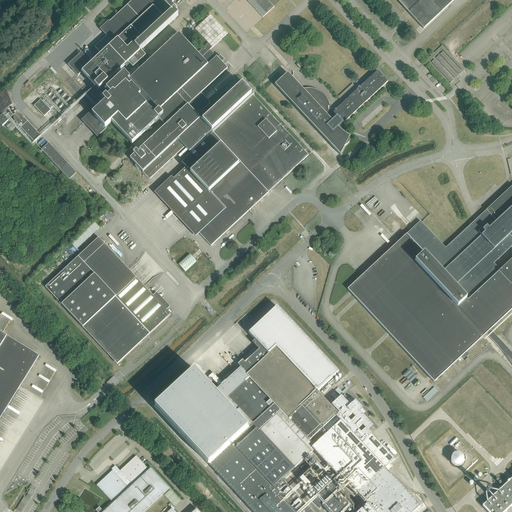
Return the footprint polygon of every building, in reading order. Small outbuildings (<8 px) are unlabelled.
[(199,233),(211,246),(281,180),(308,155),(242,84),(202,121),(197,115),(210,103),(201,93),(227,68),(222,63),(224,60),(220,56),(218,58),(216,56),(216,57),(210,50),(228,33),(210,15),(209,14),(207,17),(208,17),(195,29),(208,43),(197,54),(179,34),(175,37),(171,41),(148,62),(144,58),(148,54),(143,48),(178,15),(174,11),(177,8),(172,2),(174,0),(132,0),(110,22),(103,28),(109,35),(107,37),(107,36),(95,47),(101,54),(91,63),(81,52),(68,65),(78,76),(82,72),(99,90),(128,63),(133,68),(137,64),(137,65),(126,75),(124,73),(106,90),(110,94),(107,97),(106,96),(103,99),(105,102),(97,110),(86,120),(98,134),(106,127),(111,122),(132,144),(159,119),(165,126),(137,151),(136,150),(133,153),(134,154),(130,158),(149,179),(184,147),(185,146),(186,144),(191,150),(196,145),(197,147),(192,153),(182,162),(186,167),(173,179),(160,191),(199,233)] [(267,0),(248,0),(247,1),(263,17),(274,7),(267,0)] [(396,0),(424,29),(454,0),(396,0)] [(275,85),(340,155),(344,147),(348,143),(349,142),(349,141),(349,140),(349,139),(349,138),(348,138),(338,127),(339,126),(342,128),(343,126),(343,124),(342,124),(343,123),(361,106),(365,102),(388,82),(377,71),(333,112),(337,116),(332,120),(327,115),(328,114),(328,113),(328,112),(328,111),(330,112),(330,110),(330,108),(329,106),(329,104),(328,102),(328,101),(327,99),(326,97),(325,96),(323,94),(322,93),(321,92),(319,91),(317,90),(316,89),(314,89),(312,88),(310,88),(308,88),(306,88),(304,88),(302,89),(287,73),(275,85)] [(51,110),(41,99),(34,106),(44,116),(51,110)] [(23,117),(22,117),(17,122),(16,123),(34,142),(40,135),(36,131),(36,130),(23,117)] [(371,147),(377,154),(381,150),(375,143),(371,147)] [(49,144),(42,150),(69,179),(75,173),(49,144)] [(400,240),(397,242),(384,255),(365,273),(358,279),(347,289),(434,382),(464,354),(467,357),(469,354),(466,352),(486,334),(490,329),(511,309),(511,185),(502,195),(501,194),(496,199),(497,200),(482,214),(475,221),(445,248),(420,221),(400,240)] [(298,221),(294,225),(302,234),(306,230),(298,221)] [(79,249),(102,228),(97,222),(74,244),(79,249)] [(45,287),(117,364),(170,314),(98,237),(45,287)] [(253,424),(209,464),(252,511),(312,511),(282,480),(315,449),(358,494),(357,495),(361,499),(358,502),(361,505),(364,502),(364,503),(365,502),(366,504),(374,511),(401,486),(388,471),(392,466),(390,464),(395,459),(371,434),(358,446),(337,424),(328,433),(323,428),(332,419),(338,414),(317,392),(338,372),(277,306),(248,333),(255,340),(252,343),(259,350),(245,363),(242,360),(238,364),(240,367),(242,369),(241,370),(249,378),(228,397),(253,424)] [(511,352),(490,329),(486,334),(511,361),(511,352)] [(0,418),(39,356),(0,331),(0,418)] [(194,369),(155,406),(209,464),(253,424),(228,397),(249,378),(241,370),(242,369),(240,367),(217,389),(213,386),(211,388),(194,369)] [(50,383),(51,380),(41,374),(39,377),(50,383)] [(428,401),(439,391),(435,387),(424,397),(428,401)] [(332,419),(323,428),(328,433),(337,424),(358,446),(371,434),(368,430),(373,426),(363,415),(361,413),(364,410),(352,397),(349,399),(349,398),(346,401),(341,396),(331,405),(339,413),(338,414),(332,419)] [(462,465),(463,464),(464,462),(464,461),(464,460),(464,458),(464,457),(463,456),(462,455),(461,454),(459,453),(458,453),(457,453),(455,453),(454,453),(453,454),(452,455),(451,456),(450,458),(450,459),(450,460),(450,462),(450,463),(451,464),(452,465),(453,466),(455,467),(456,467),(457,467),(459,467),(460,466),(461,466),(462,465)] [(143,511),(169,489),(169,488),(151,469),(150,469),(149,470),(147,469),(148,469),(136,456),(120,471),(118,473),(118,472),(118,473),(117,475),(113,470),(96,485),(112,502),(102,510),(99,507),(96,510),(97,511),(143,511)] [(316,463),(299,479),(309,490),(312,487),(318,494),(314,498),(322,506),(327,511),(344,511),(353,503),(340,489),(331,497),(324,489),(332,481),(316,463)] [(488,511),(503,511),(511,504),(511,477),(482,505),(488,511)] [(359,511),(358,511),(413,511),(420,506),(401,486),(374,511),(366,504),(359,511)] [(313,497),(311,499),(319,508),(322,506),(314,498),(313,497)]
